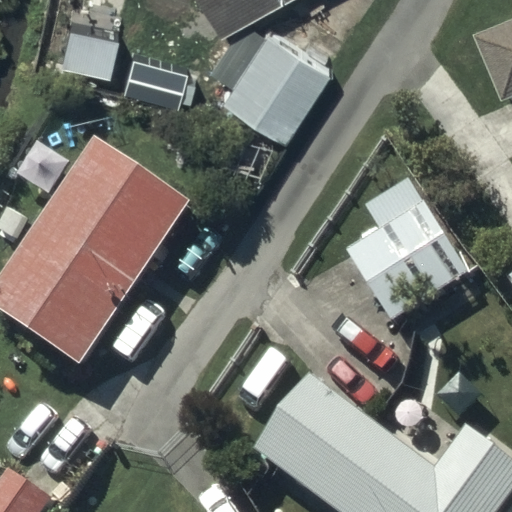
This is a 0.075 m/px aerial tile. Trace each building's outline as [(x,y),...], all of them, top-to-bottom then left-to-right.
[(201,0),(221,37),(289,0),(201,0)] [(269,36),(223,102),(282,143),(328,77),(269,36)] [(511,42),(481,56),(509,123),(511,121),(511,42)] [(102,158),(0,312),(0,324),(87,384),(197,222),(102,158)] [(432,211),(349,260),(394,335),(476,286),(432,211)] [(318,392),(260,469),(317,511),(511,511),(511,478),(471,448),(443,485),(318,392)] [(53,511),(14,485),(0,505),(0,511),(53,511)]
